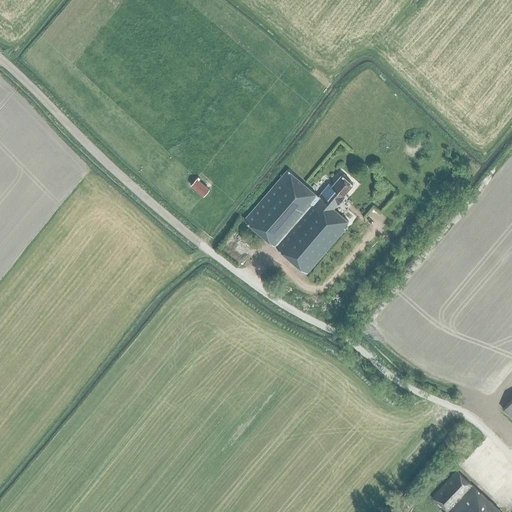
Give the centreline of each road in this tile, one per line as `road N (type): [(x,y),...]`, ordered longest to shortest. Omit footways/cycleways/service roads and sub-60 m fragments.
road 1 (unclassified): [(511,459),(461,412),(414,392),(198,244)]
road 2 (track): [(198,244),(0,58)]
